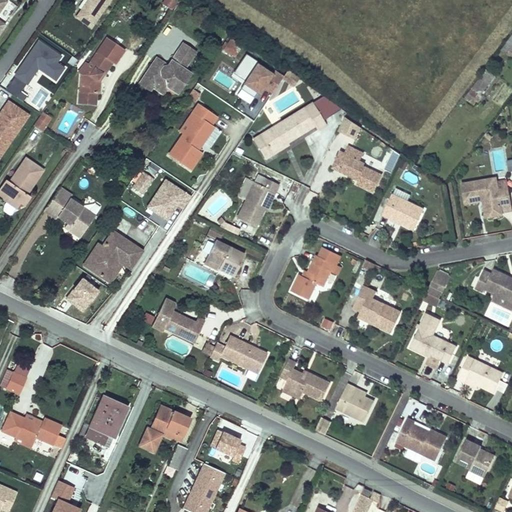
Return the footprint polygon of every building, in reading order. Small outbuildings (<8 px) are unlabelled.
[(86,0),(81,9),(96,19),(108,0),(86,0)] [(256,5),(249,19),(263,26),(270,12),(256,5)] [(81,9),(77,15),(92,25),(96,19),(81,9)] [(104,73),(112,61),(115,62),(125,48),(107,36),(97,50),(88,62),(86,60),(78,71),(81,73),(78,91),(94,93),(97,94),(99,79),(96,77),(100,71),(104,73)] [(230,38),(224,48),(234,55),(241,45),(230,38)] [(332,39),(324,52),(337,60),(345,47),(332,39)] [(65,68),(57,63),(63,55),(51,48),(40,40),(7,88),(18,96),(25,101),(28,95),(22,91),(38,67),(49,75),(56,80),(65,68)] [(153,87),(164,94),(169,86),(174,85),(180,89),(192,71),(186,67),(197,49),(183,40),(167,64),(156,58),(144,77),(155,84),(153,87)] [(511,44),(507,41),(502,48),(508,52),(511,48),(511,44)] [(247,79),(257,63),(258,61),(247,54),(246,55),(235,71),(247,79)] [(265,87),(274,73),(257,63),(247,79),(245,83),(261,93),(265,87)] [(274,73),(281,78),(285,73),(277,68),(274,73)] [(485,68),(468,90),(474,95),(477,91),(480,94),(495,75),(485,68)] [(287,72),(283,79),(294,85),(298,78),(287,72)] [(281,78),(274,73),(265,87),(272,92),(281,78)] [(155,84),(144,77),(140,83),(151,90),(153,87),(155,84)] [(94,93),(78,91),(77,102),(92,104),(94,93)] [(326,93),(314,101),(326,117),(337,109),(326,93)] [(26,111),(8,99),(0,111),(4,113),(0,118),(0,151),(1,153),(24,120),(22,118),(26,111)] [(196,114),(184,132),(170,153),(191,169),(203,151),(203,150),(198,147),(202,140),(203,141),(214,125),(212,123),(217,115),(199,102),(192,112),(196,114)] [(288,143),(316,126),(318,131),(326,125),(312,103),(260,134),(272,153),(288,143)] [(52,116),(44,110),(34,123),(43,129),(52,116)] [(192,112),(181,129),(184,132),(196,114),(192,112)] [(361,127),(346,118),(339,131),(356,138),(361,127)] [(272,153),(260,134),(253,139),(266,160),(290,146),(288,143),(272,153)] [(359,182),(376,191),(384,175),(365,166),(366,163),(361,161),(365,153),(350,146),(348,151),(341,164),(343,171),(356,178),(358,174),(362,176),(360,179),(359,182)] [(342,149),(335,168),(343,171),(341,164),(348,151),(342,149)] [(5,177),(0,185),(0,188),(8,194),(9,195),(6,199),(17,206),(21,199),(25,202),(30,194),(26,192),(42,168),(25,157),(10,180),(5,177)] [(144,160),(129,183),(134,186),(144,171),(149,164),(144,160)] [(144,171),(134,186),(143,192),(153,177),(144,171)] [(511,210),(507,188),(497,190),(495,181),(494,177),(460,182),(463,200),(481,197),(484,199),(487,216),(501,214),(500,211),(511,210)] [(239,217),(257,225),(265,209),(271,197),(273,198),(280,184),(266,178),(263,185),(255,181),(239,217)] [(186,192),(166,179),(147,207),(167,220),(178,205),(186,192)] [(505,179),(495,181),(497,190),(507,188),(505,179)] [(403,223),(415,229),(426,208),(411,201),(415,193),(398,185),(394,193),(384,214),(391,217),(393,214),(405,220),(403,223)] [(60,187),(59,189),(71,198),(73,195),(60,187)] [(0,188),(0,194),(6,199),(9,195),(8,194),(0,188)] [(69,221),(85,232),(96,214),(71,198),(59,189),(45,209),(57,218),(60,214),(69,221)] [(191,196),(186,192),(178,205),(183,208),(191,196)] [(271,197),(265,209),(268,210),(273,198),(271,197)] [(484,217),(487,216),(484,199),(481,197),(463,200),(464,203),(481,200),(484,217)] [(393,214),(391,217),(403,223),(405,220),(393,214)] [(220,217),(216,221),(221,225),(225,221),(220,217)] [(81,236),(85,232),(69,221),(66,225),(81,236)] [(103,244),(90,265),(107,277),(119,258),(124,261),(131,266),(142,249),(113,230),(103,244)] [(245,254),(217,240),(208,259),(221,266),(220,268),(234,276),(245,254)] [(85,262),(90,265),(103,244),(99,241),(85,262)] [(293,290),(310,298),(318,282),(324,285),(331,271),(334,272),(338,264),(317,254),(310,271),(307,277),(304,275),(300,274),(293,290)] [(119,258),(107,277),(111,280),(124,261),(119,258)] [(221,266),(208,259),(206,263),(219,269),(220,268),(221,266)] [(377,264),(368,259),(364,266),(373,270),(377,264)] [(485,287),(507,298),(504,305),(511,308),(511,280),(511,278),(511,277),(493,268),(492,272),(484,268),(475,287),(483,291),(485,287)] [(452,275),(440,269),(437,274),(450,280),(452,275)] [(450,280),(437,274),(437,276),(433,282),(440,285),(439,287),(445,290),(450,280)] [(100,290),(82,276),(66,297),(83,311),(100,290)] [(374,323),(392,332),(402,312),(375,298),(378,292),(365,286),(355,307),(362,311),(361,314),(375,321),(374,323)] [(442,299),(428,292),(425,299),(439,306),(442,299)] [(166,326),(188,337),(192,330),(199,333),(205,320),(198,317),(197,320),(174,309),(176,306),(173,302),(166,298),(156,317),(153,325),(164,331),(166,326)] [(443,359),(450,362),(458,345),(434,334),(441,319),(428,312),(411,347),(427,354),(429,352),(433,354),(443,359)] [(153,325),(156,317),(147,313),(143,320),(153,325)] [(375,321),(361,314),(359,316),(374,323),(375,321)] [(330,330),(334,322),(325,317),(321,325),(330,330)] [(199,333),(192,330),(188,337),(195,341),(199,333)] [(222,355),(251,368),(253,364),(262,368),(269,352),(258,347),(256,350),(246,346),(248,342),(230,335),(226,345),(218,342),(212,356),(220,359),(222,355)] [(433,354),(432,356),(428,363),(439,368),(443,359),(433,354)] [(478,384),(494,391),(504,372),(469,356),(458,378),(465,381),(466,379),(478,384)] [(305,391),(323,400),(332,382),(312,371),(310,375),(304,372),(295,368),(298,361),(291,358),(283,375),(290,378),(286,386),(303,395),(305,391)] [(19,394),(30,369),(17,363),(13,373),(6,388),(19,394)] [(1,386),(6,388),(13,373),(8,370),(1,386)] [(337,407),(365,420),(375,400),(366,396),(356,391),(358,387),(348,383),(337,407)] [(302,398),(303,395),(286,386),(284,390),(302,398)] [(356,391),(366,396),(367,392),(358,387),(356,391)] [(104,397),(86,437),(108,447),(126,407),(104,397)] [(162,434),(163,435),(174,411),(161,405),(151,429),(162,434)] [(174,411),(163,435),(174,440),(175,437),(181,439),(190,418),(174,411)] [(0,431),(15,438),(16,436),(32,444),(35,437),(52,445),(61,425),(44,417),(42,421),(40,425),(24,418),(9,412),(0,431)] [(25,414),(24,418),(40,425),(42,421),(25,414)] [(397,440),(436,459),(447,435),(430,428),(429,430),(427,434),(413,427),(415,422),(416,420),(408,416),(397,440)] [(324,417),(318,429),(326,433),(332,421),(324,417)] [(84,422),(78,436),(83,438),(89,424),(84,422)] [(429,430),(415,422),(413,427),(427,434),(429,430)] [(151,429),(147,427),(139,445),(148,449),(151,444),(156,447),(162,434),(151,429)] [(217,434),(211,445),(234,455),(232,460),(239,463),(241,459),(247,447),(238,443),(241,438),(219,429),(217,434)] [(59,434),(54,444),(62,447),(67,438),(59,434)] [(16,436),(15,438),(14,441),(30,448),(32,444),(16,436)] [(471,469),(485,476),(494,457),(480,450),(482,447),(482,445),(469,438),(458,459),(472,466),(471,469)] [(175,469),(178,470),(188,448),(178,444),(169,466),(175,469)] [(480,450),(494,457),(495,454),(482,447),(480,450)] [(206,511),(225,473),(205,463),(183,509),(190,511),(206,511)] [(169,466),(167,466),(164,474),(171,477),(175,469),(169,466)] [(482,484),(485,476),(471,469),(467,476),(482,484)] [(79,511),(81,508),(68,502),(75,487),(65,482),(59,480),(53,496),(58,498),(51,511),(79,511)] [(8,490),(0,486),(0,494),(5,497),(8,490)] [(362,494),(370,498),(374,491),(365,487),(362,494)] [(0,494),(0,509),(1,509),(7,511),(16,493),(8,490),(5,497),(0,494)] [(380,494),(374,491),(370,498),(373,499),(380,503),(380,494)] [(361,494),(352,511),(366,511),(373,499),(370,498),(362,494),(361,494)] [(507,501),(501,498),(497,506),(496,507),(503,511),(507,501)]
